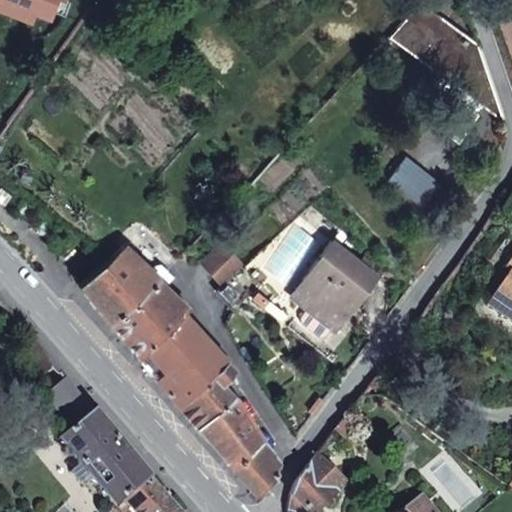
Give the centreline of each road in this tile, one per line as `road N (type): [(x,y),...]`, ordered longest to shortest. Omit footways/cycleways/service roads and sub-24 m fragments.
road 1 (residential): [(264,511),(511,164)]
road 2 (unclassified): [(0,251),(229,511)]
road 3 (unknown): [(294,468),(150,250)]
road 4 (unknown): [(484,204),(403,135),(349,127)]
road 5 (residential): [(511,116),(473,0)]
